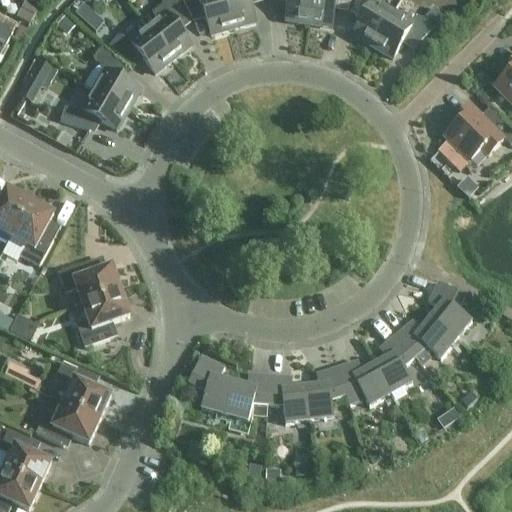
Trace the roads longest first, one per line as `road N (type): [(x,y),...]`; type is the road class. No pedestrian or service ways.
road 1 (residential): [(389,132),(408,176),(409,222),(393,268),(368,299),(322,326),(282,333),(242,327),(195,301)]
road 2 (residential): [(150,214),(153,174),(168,136),(194,105),(228,83),(267,73),(318,78),(370,108),(389,132)]
road 3 (residential): [(101,511),(140,440),(195,301)]
road 4 (residential): [(150,214),(0,138)]
road 5 (residential): [(389,132),(504,18)]
